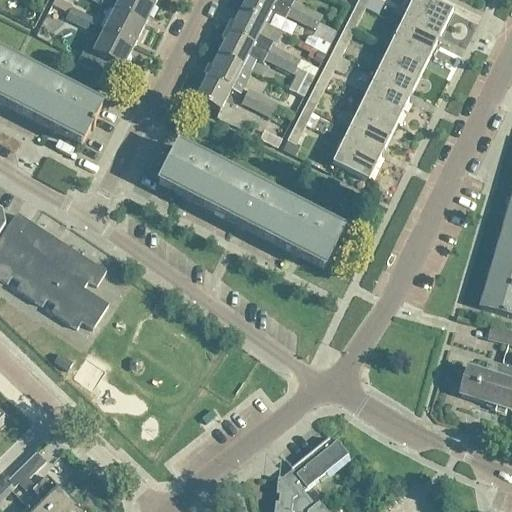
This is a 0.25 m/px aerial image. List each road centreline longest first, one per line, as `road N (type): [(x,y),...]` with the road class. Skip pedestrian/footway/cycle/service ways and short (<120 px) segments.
road 1 (unclassified): [(327,386),(403,272),(511,49)]
road 2 (residential): [(327,386),(91,213)]
road 3 (residential): [(91,213),(200,0)]
road 4 (residential): [(0,359),(161,511)]
road 5 (residential): [(511,486),(327,386)]
road 6 (unclassified): [(162,511),(327,386)]
